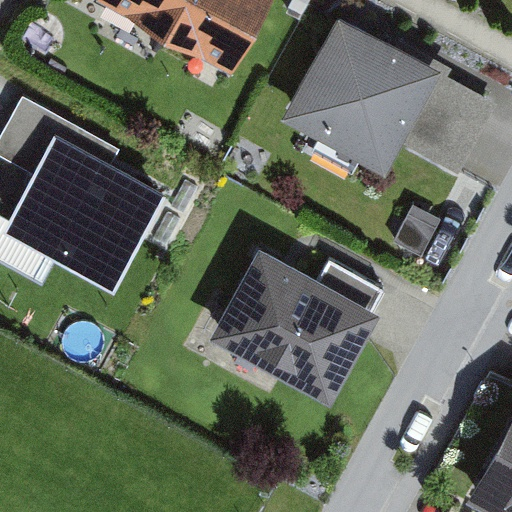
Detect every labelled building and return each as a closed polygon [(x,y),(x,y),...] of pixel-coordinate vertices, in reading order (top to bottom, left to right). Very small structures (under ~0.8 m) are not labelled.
[(283,0),(109,0),(107,5),(241,78),(283,0)] [(390,171),(443,70),(341,16),(287,117),(390,171)] [(122,148),(24,95),(0,139),(0,153),(35,173),(56,133),(114,163),(122,148)] [(114,163),(56,133),(35,173),(9,221),(120,279),(166,191),(114,163)] [(378,312),(257,245),(206,337),(328,404),(378,312)] [(511,511),(511,423),(471,497),(498,511),(511,511)]
